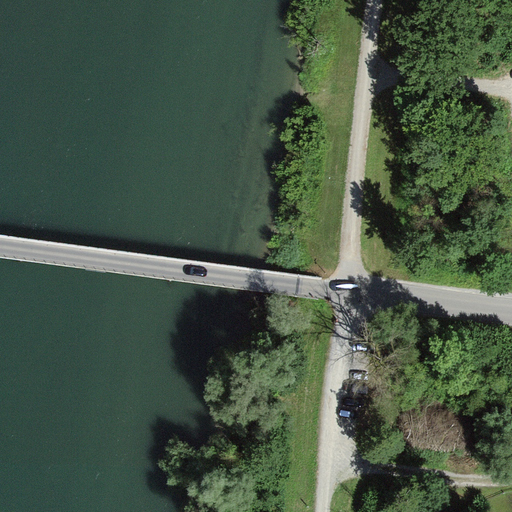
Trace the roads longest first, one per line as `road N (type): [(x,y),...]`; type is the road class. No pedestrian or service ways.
road 1 (unclassified): [(347,292),(0,246)]
road 2 (track): [(373,0),(347,292)]
road 3 (track): [(322,511),(347,292)]
road 4 (track): [(511,468),(401,471),(327,459)]
road 5 (unclassified): [(347,292),(511,313)]
road 6 (track): [(511,94),(365,75)]
